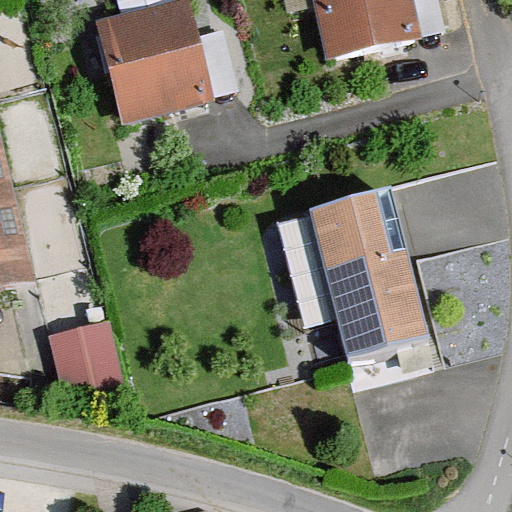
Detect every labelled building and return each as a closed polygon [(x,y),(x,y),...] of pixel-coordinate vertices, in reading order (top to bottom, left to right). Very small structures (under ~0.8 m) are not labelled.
[(371,63),(421,53),(409,0),(307,0),(323,73),(371,63)] [(123,135),(214,108),(199,56),(185,6),(93,32),(109,84),(123,135)] [(0,305),(39,294),(0,148),(0,305)] [(322,379),(413,352),(371,210),(280,237),(322,379)] [(56,419),(112,405),(95,340),(39,354),(56,419)]
